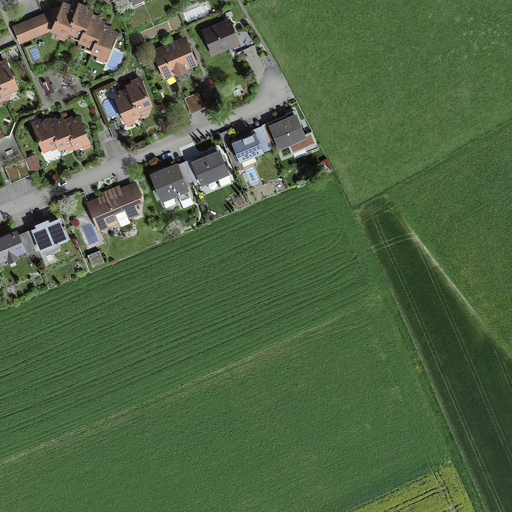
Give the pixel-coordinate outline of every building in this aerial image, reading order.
[(130,0),(134,7),(136,9),(143,6),(141,1),(143,0),(130,0)] [(109,27),(104,25),(105,22),(99,19),(99,18),(97,17),(92,15),(93,12),(86,9),(87,7),(85,6),(79,3),(76,11),(71,8),(71,6),(69,5),(63,3),(52,29),(59,32),(57,37),(65,40),(69,31),(75,33),(73,38),(87,44),(85,48),(99,54),(97,58),(105,61),(117,33),(110,30),(111,28),(109,27)] [(14,28),(20,42),(49,30),(43,16),(38,18),(31,21),(23,24),(17,26),(14,28)] [(229,48),(232,55),(255,44),(248,28),(237,33),(230,16),(201,29),(213,55),(229,48)] [(188,71),(187,69),(198,64),(186,34),(152,49),(164,79),(176,74),(177,76),(188,71)] [(0,103),(0,104),(0,102),(0,98),(13,93),(11,89),(17,86),(7,60),(1,63),(0,63),(0,103)] [(127,86),(128,89),(124,91),(120,93),(121,95),(115,97),(127,125),(135,122),(133,118),(147,112),(145,108),(152,105),(142,80),(134,83),(127,86)] [(205,107),(198,91),(184,97),(191,113),(205,107)] [(296,116),(271,127),(280,146),(288,142),(293,153),(301,150),(296,139),(304,135),(296,116)] [(54,120),(49,122),(48,119),(41,122),(40,120),(38,121),(32,123),(43,150),(57,144),(59,149),(67,146),(68,150),(82,144),(84,148),(91,145),(79,117),(73,119),(72,117),(69,119),(65,121),(64,118),(58,120),(57,118),(54,120)] [(113,139),(120,136),(115,122),(108,125),(113,139)] [(254,155),(272,148),(263,125),(251,130),(251,132),(231,140),(240,161),(241,160),(243,165),(256,160),(254,155)] [(95,131),(101,145),(107,142),(102,128),(95,131)] [(228,173),(229,173),(218,148),(192,159),(200,177),(202,183),(217,177),(221,185),(231,181),(228,173)] [(41,168),(35,153),(25,157),(31,172),(41,168)] [(30,173),(24,159),(4,168),(10,182),(14,180),(20,178),(27,175),(30,173)] [(178,165),(186,183),(200,177),(192,159),(178,165)] [(173,196),(178,194),(181,201),(191,197),(186,183),(178,165),(153,176),(166,207),(176,203),(173,196)] [(131,223),(129,219),(141,214),(137,203),(144,200),(136,180),(86,201),(99,231),(120,222),(122,227),(131,223)] [(48,217),(35,223),(36,225),(31,227),(31,228),(25,231),(34,253),(69,239),(59,216),(49,220),(48,217)] [(27,256),(34,253),(25,231),(17,234),(17,232),(0,239),(0,261),(8,258),(9,262),(19,258),(18,254),(25,251),(27,256)] [(92,267),(105,262),(100,249),(88,254),(92,267)]
